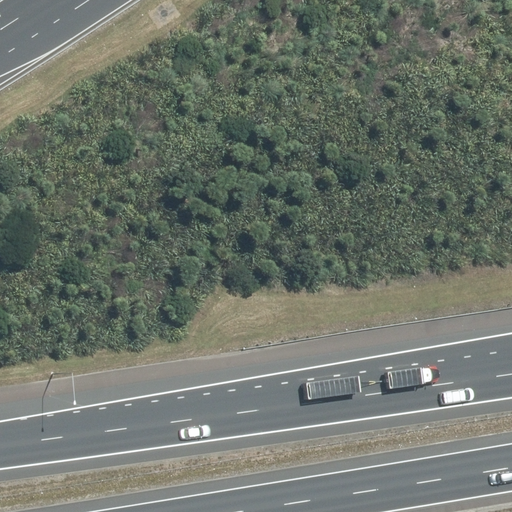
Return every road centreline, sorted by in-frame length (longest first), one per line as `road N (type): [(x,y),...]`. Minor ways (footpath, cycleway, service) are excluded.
road 1 (motorway): [(0,446),(511,374)]
road 2 (motorway): [(511,465),(225,511)]
